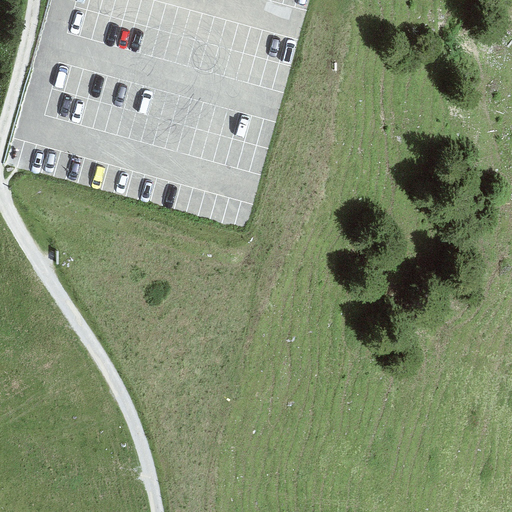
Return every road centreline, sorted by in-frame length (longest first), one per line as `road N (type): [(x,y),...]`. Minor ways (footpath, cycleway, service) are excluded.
road 1 (track): [(160,511),(128,405),(0,191)]
road 2 (track): [(0,145),(34,0)]
